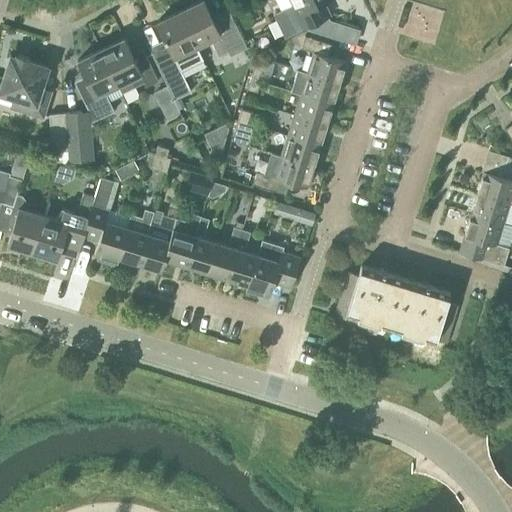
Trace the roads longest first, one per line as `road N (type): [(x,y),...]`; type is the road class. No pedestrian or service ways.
road 1 (tertiary): [(0,304),(389,424),(458,464),(496,511)]
road 2 (residential): [(396,251),(332,229),(381,62)]
road 3 (residential): [(442,84),(396,251)]
road 4 (residential): [(396,251),(511,285)]
